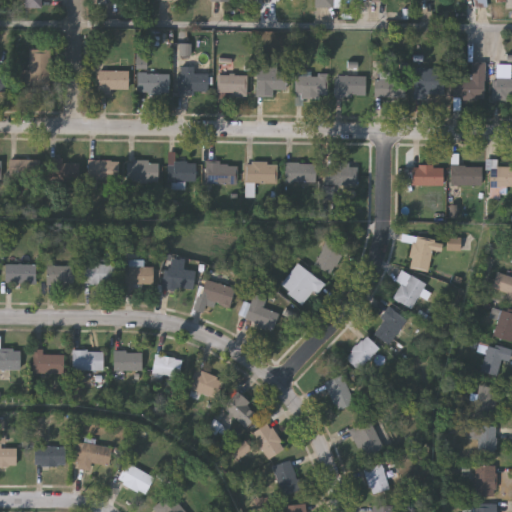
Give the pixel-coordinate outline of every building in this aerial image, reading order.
[(23,10),(23,0),(41,0),(41,10),(23,10)] [(335,0),(335,10),(314,9),(314,0),(335,0)] [(50,51),(50,94),(18,93),(18,73),(29,73),(29,51),(50,51)] [(484,65),(484,103),(453,103),(453,80),(471,80),(471,65),(484,65)] [(511,102),(495,102),(495,67),(509,67),(509,81),(511,81),(511,102)] [(193,69),(193,77),(207,77),(207,96),(178,96),(178,69),(193,69)] [(444,71),(444,102),(414,102),(414,71),(444,71)] [(128,94),(98,94),(97,73),(128,73),(128,94)] [(286,73),(286,93),(274,93),(274,99),(256,99),(256,73),(286,73)] [(137,96),(137,75),(169,75),(169,96),(137,96)] [(327,100),(295,100),(295,75),(327,75),(327,100)] [(247,78),(247,98),(218,98),(218,78),(247,78)] [(366,79),(366,99),(336,99),(336,79),(366,79)] [(375,100),(375,81),(407,81),(407,100),(375,100)] [(40,161),(40,180),(9,180),(9,161),(40,161)] [(79,163),(79,187),(48,187),(48,163),(79,163)] [(89,184),(89,163),(119,163),(119,184),(89,184)] [(158,184),(128,184),(128,163),(158,163),(158,184)] [(196,164),(196,184),(169,184),(169,164),(196,164)] [(511,189),(488,189),(489,164),(496,164),(496,170),(511,170),(511,189)] [(246,186),(246,165),(276,165),(276,186),(246,186)] [(287,186),(287,165),(317,165),(317,186),(287,186)] [(237,186),(206,186),(206,166),(238,166),(237,186)] [(328,188),(328,168),(360,167),(361,187),(328,188)] [(411,188),(411,167),(443,167),(443,188),(411,188)] [(482,169),(482,188),(450,188),(450,169),(482,169)] [(443,245),(440,256),(431,255),(428,273),(409,270),(414,240),(443,245)] [(332,276),(314,269),(325,242),(344,250),(332,276)] [(4,285),(4,266),(34,266),(34,285),(4,285)] [(114,266),(114,286),(83,286),(83,266),(114,266)] [(322,284),(304,307),(280,289),(297,266),(322,284)] [(45,286),(45,268),(73,268),(73,286),(45,286)] [(132,286),(132,296),(122,296),(122,268),(152,268),(152,286),(132,286)] [(161,290),(163,269),(193,272),(191,293),(161,290)] [(511,300),(491,295),(498,270),(511,273),(511,300)] [(411,311),(393,301),(401,286),(396,283),(402,273),(425,286),(411,311)] [(228,310),(199,301),(204,281),(234,290),(228,310)] [(262,310),(278,316),(273,332),(240,320),(245,305),(249,307),(253,296),(266,301),(262,310)] [(372,335),(390,310),(407,323),(388,347),(372,335)] [(496,322),(490,321),(492,310),(511,313),(511,343),(493,341),(496,322)] [(379,351),(358,372),(345,359),(366,338),(379,351)] [(500,363),(499,377),(481,376),(484,347),(511,350),(510,364),(500,363)] [(19,372),(0,372),(0,352),(19,352),(19,372)] [(32,376),(32,352),(43,352),(43,356),(63,356),(63,376),(32,376)] [(102,373),(72,373),(72,353),(102,353),(102,373)] [(142,354),(141,373),(113,373),(113,354),(142,354)] [(151,376),(155,357),(182,362),(178,380),(151,376)] [(192,395),(199,373),(217,379),(209,401),(192,395)] [(324,384),(342,377),(353,406),(335,413),(324,384)] [(502,392),(493,423),(472,417),(481,386),(502,392)] [(224,415),(234,397),(259,411),(249,429),(224,415)] [(382,450),(362,460),(348,433),(369,423),(382,450)] [(284,452),(267,462),(251,436),(269,425),(284,452)] [(496,429),(496,460),(478,460),(478,429),(496,429)] [(15,470),(0,470),(0,438),(4,438),(4,450),(15,450),(15,470)] [(109,449),(107,470),(72,466),(74,445),(109,449)] [(64,468),(32,468),(32,449),(64,449),(64,468)] [(301,492),(283,499),(272,469),(290,463),(301,492)] [(116,480),(127,464),(152,482),(141,498),(116,480)] [(389,491),(371,497),(362,472),(380,465),(389,491)] [(496,499),(474,499),(474,468),(496,468),(496,499)] [(153,511),(152,510),(169,496),(181,511),(153,511)]
